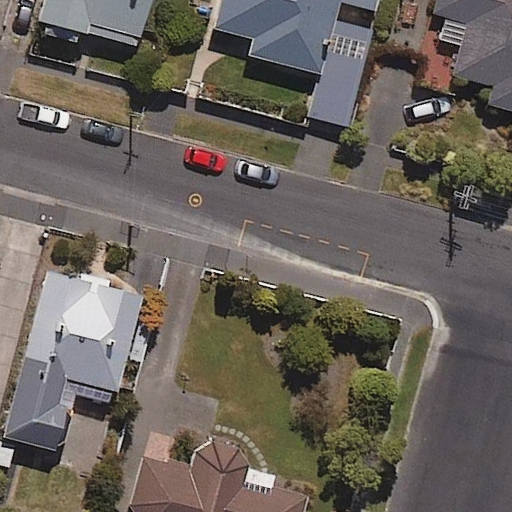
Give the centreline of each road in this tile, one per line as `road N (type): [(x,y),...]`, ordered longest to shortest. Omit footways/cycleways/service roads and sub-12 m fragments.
road 1 (residential): [(511,282),(0,145)]
road 2 (residential): [(462,511),(511,330)]
